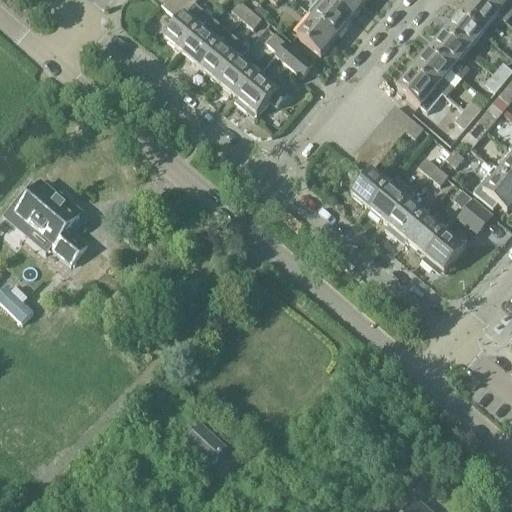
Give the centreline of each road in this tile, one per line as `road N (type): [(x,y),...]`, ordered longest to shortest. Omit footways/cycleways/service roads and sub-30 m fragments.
road 1 (tertiary): [(423,379),(52,57)]
road 2 (residential): [(454,343),(268,182)]
road 3 (residential): [(268,182),(79,27)]
road 4 (residential): [(420,0),(268,182)]
